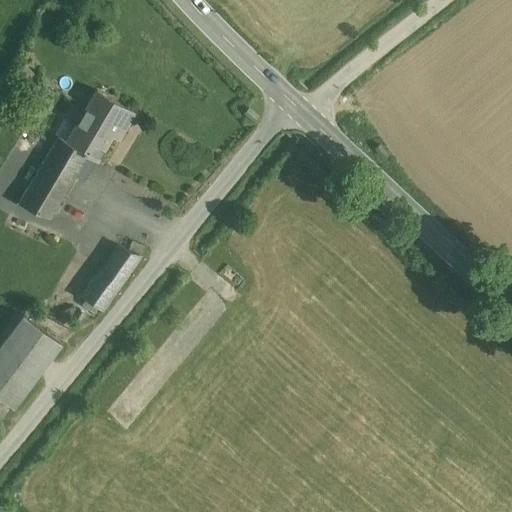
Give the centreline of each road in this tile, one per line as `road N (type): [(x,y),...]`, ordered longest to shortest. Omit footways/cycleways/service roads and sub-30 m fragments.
road 1 (unclassified): [(0,460),(272,126),(299,110)]
road 2 (tertiary): [(511,307),(299,110)]
road 3 (unclassified): [(299,110),(447,0)]
road 4 (tertiary): [(299,110),(188,0)]
